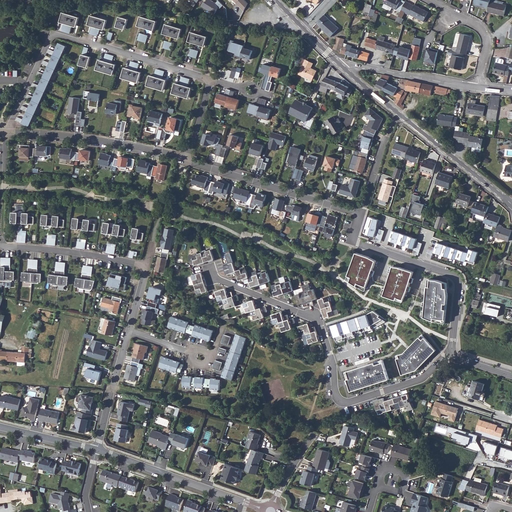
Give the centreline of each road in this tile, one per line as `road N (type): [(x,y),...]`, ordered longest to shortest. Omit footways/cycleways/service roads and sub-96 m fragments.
road 1 (residential): [(450,349),(421,378),(340,401),(317,320),(211,272)]
road 2 (residential): [(211,79),(49,34),(7,132)]
road 3 (residential): [(7,132),(2,247),(145,267)]
road 4 (residential): [(357,214),(349,240),(457,278),(450,349)]
road 5 (residential): [(183,160),(357,214)]
road 6 (residential): [(7,132),(183,160)]
road 7 (tertiary): [(97,449),(262,510)]
road 8 (secondary): [(397,113),(511,204)]
road 9 (residential): [(345,69),(477,86)]
road 10 (residential): [(128,330),(97,449)]
road 11 (residential): [(477,86),(485,35),(428,0)]
